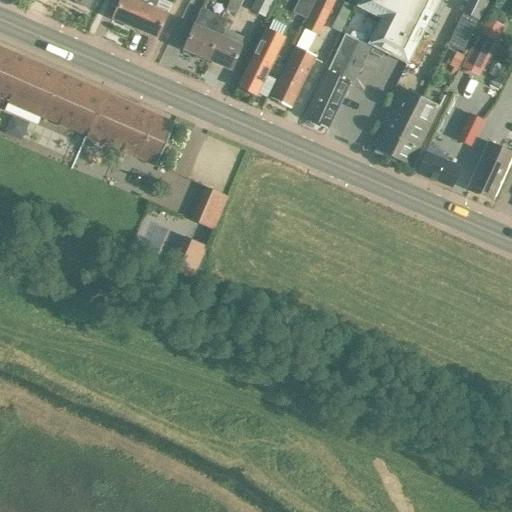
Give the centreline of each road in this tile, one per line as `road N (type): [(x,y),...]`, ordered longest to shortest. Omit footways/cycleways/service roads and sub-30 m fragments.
road 1 (primary): [(511,241),(0,18)]
road 2 (unknown): [(341,149),(415,0)]
